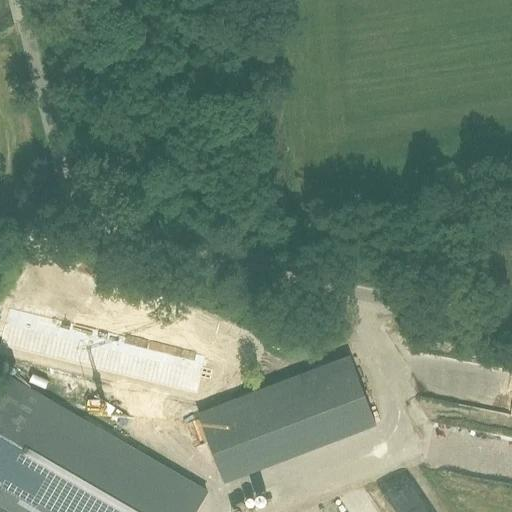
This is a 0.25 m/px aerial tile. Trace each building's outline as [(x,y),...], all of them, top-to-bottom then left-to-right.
[(156,370),(143,380),(161,406),(175,397),(156,370)] [(0,511),(197,511),(206,496),(0,373),(0,511)] [(229,481),(381,429),(371,398),(218,451),(229,481)] [(236,408),(206,419),(218,452),(248,442),(236,408)] [(453,439),(434,447),(438,458),(457,450),(453,439)]
